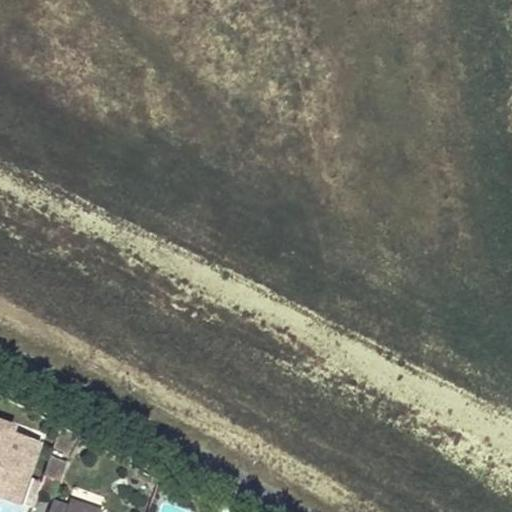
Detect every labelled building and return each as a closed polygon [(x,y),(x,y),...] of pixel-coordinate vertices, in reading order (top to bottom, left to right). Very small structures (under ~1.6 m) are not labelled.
[(12,428),(0,423),(0,430),(10,434),(12,428)] [(0,483),(14,489),(22,466),(30,469),(39,445),(10,434),(0,430),(0,483)] [(58,487),(69,462),(52,455),(41,480),(58,487)] [(0,496),(18,503),(30,469),(22,466),(14,489),(0,483),(0,496)] [(99,511),(69,502),(67,508),(52,503),(48,511),(99,511)]
